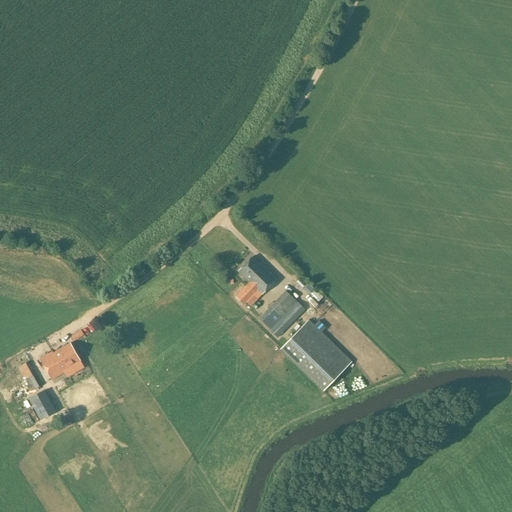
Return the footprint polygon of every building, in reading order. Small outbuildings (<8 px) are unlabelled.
[(238,271),(249,282),(235,297),(244,306),(258,291),(262,295),(276,280),(252,257),(238,271)] [(285,290),(270,306),(264,313),(276,324),(269,331),(278,339),(306,310),(285,290)] [(324,297),(316,290),(310,296),(318,303),(324,297)] [(280,349),(323,391),(352,361),(308,319),(280,349)] [(68,379),(64,372),(81,361),(71,343),(59,350),(58,348),(39,359),(51,379),(55,387),(68,379)] [(18,367),(32,392),(42,386),(28,361),(18,367)] [(55,413),(43,391),(30,398),(42,420),(55,413)]
